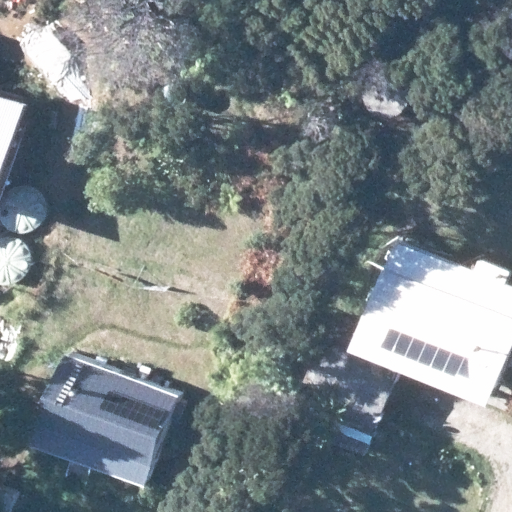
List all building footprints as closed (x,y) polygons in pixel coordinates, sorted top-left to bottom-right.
[(366,332),(500,390),(511,362),(511,310),(398,260),(366,332)] [(303,387),(377,420),(401,364),(327,331),(303,387)] [(186,385),(75,343),(40,432),(153,475),(186,385)] [(382,432),(340,416),(333,433),(374,451),(382,432)] [(0,508),(8,511),(12,511),(22,489),(0,481),(0,508)]
